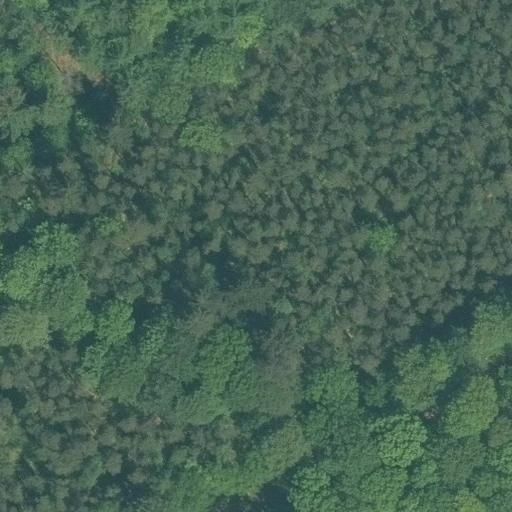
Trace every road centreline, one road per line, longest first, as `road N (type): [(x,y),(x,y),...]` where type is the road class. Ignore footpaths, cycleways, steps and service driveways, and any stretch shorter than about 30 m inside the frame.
road 1 (track): [(337,454),(0,292)]
road 2 (track): [(0,141),(78,90),(295,0)]
road 3 (track): [(234,511),(511,356)]
